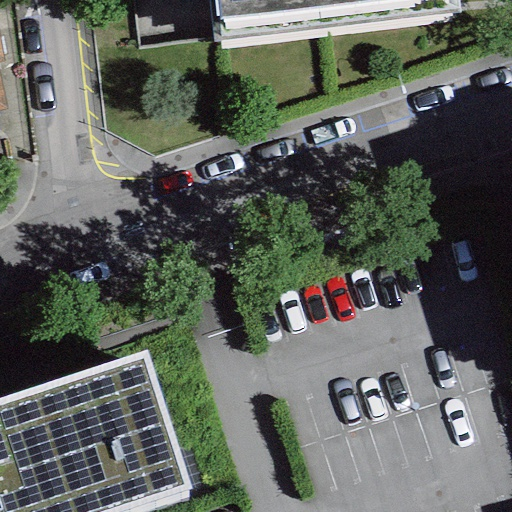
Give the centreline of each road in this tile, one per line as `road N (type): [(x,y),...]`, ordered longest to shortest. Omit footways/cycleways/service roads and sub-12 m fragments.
road 1 (residential): [(73,248),(511,106)]
road 2 (residential): [(46,0),(73,248)]
